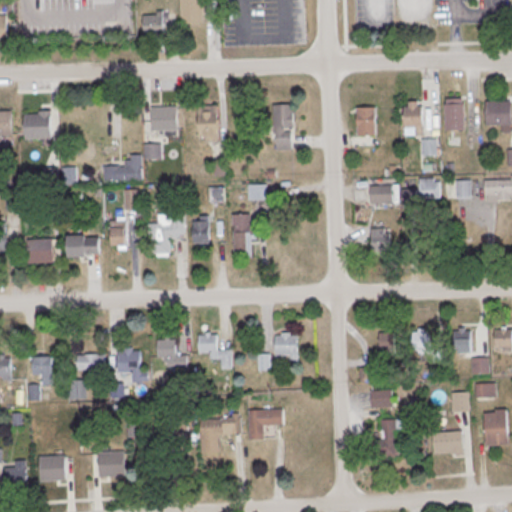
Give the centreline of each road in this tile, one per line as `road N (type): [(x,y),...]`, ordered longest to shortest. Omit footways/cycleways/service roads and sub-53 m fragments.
road 1 (residential): [(511,289),(0,304)]
road 2 (residential): [(511,60),(0,75)]
road 3 (residential): [(340,505),(323,0)]
road 4 (residential): [(511,494),(222,511)]
